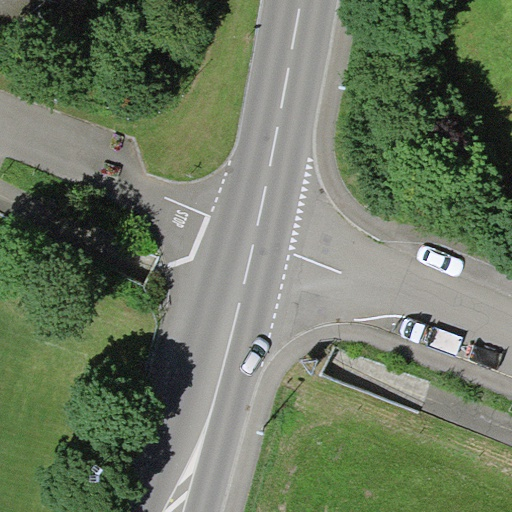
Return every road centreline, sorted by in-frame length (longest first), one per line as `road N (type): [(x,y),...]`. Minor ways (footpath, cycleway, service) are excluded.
road 1 (secondary): [(182,511),(255,233)]
road 2 (residential): [(511,339),(255,233)]
road 3 (residential): [(255,233),(0,129)]
road 4 (secondary): [(255,233),(298,0)]
